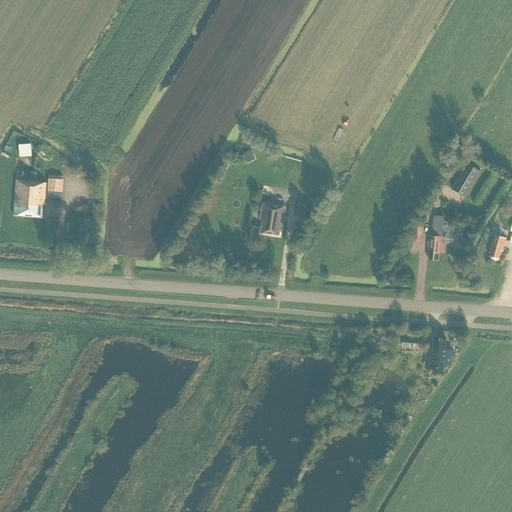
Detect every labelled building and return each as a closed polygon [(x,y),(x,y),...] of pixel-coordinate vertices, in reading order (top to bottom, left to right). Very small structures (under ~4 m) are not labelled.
[(31,144),(19,145),(20,157),(32,156),(31,144)] [(241,158),(250,152),(245,145),(236,151),(241,158)] [(247,163),(256,159),(252,152),(244,157),(247,163)] [(303,185),(309,169),(290,163),(284,179),(303,185)] [(480,171),(467,163),(452,189),(465,197),(480,171)] [(61,198),(63,180),(47,178),(46,183),(38,182),(38,181),(16,179),(14,215),(42,217),(43,205),(45,205),(46,190),(48,190),(47,197),(61,198)] [(303,216),(304,204),(298,202),(296,215),(303,216)] [(280,223),(283,223),(285,207),(262,203),(260,219),(263,220),(261,233),(279,235),(280,223)] [(442,237),(444,213),(434,212),(433,227),(430,236),(429,236),(428,247),(429,248),(428,259),(438,260),(439,252),(444,252),(446,237),(442,237)] [(422,241),(423,226),(413,226),(412,241),(422,241)] [(504,245),(505,240),(499,238),(500,233),(495,232),(490,248),(491,249),(489,256),(498,259),(502,245),(504,245)] [(421,349),(422,338),(403,336),(402,347),(421,349)] [(451,364),(452,350),(445,350),(446,338),(434,337),(433,350),(427,349),(426,360),(430,360),(429,368),(444,369),(444,364),(451,364)]
